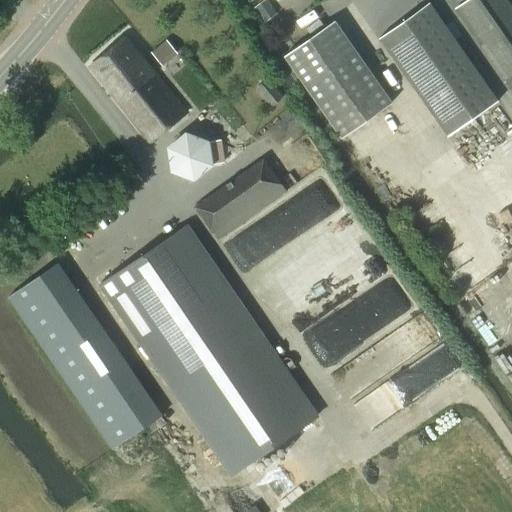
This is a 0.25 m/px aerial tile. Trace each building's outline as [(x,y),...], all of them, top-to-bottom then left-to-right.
[(276,13),(266,0),(262,0),(253,7),(264,22),(276,13)] [(511,12),(503,0),(471,0),(455,11),(511,93),(511,12)] [(497,104),(447,32),(428,5),(379,39),(447,139),(497,104)] [(284,57),(341,139),(391,105),(333,22),(284,57)] [(149,142),(185,113),(124,38),(88,67),(149,142)] [(270,108),(281,98),(266,81),(255,91),(270,108)] [(186,134),(168,148),(171,171),(193,179),(211,164),(223,162),(219,140),(207,142),(186,134)] [(261,160),(194,207),(217,240),(286,191),(263,158),(261,160)] [(229,477),(318,416),(187,223),(98,284),(229,477)] [(57,263),(7,296),(110,449),(160,415),(57,263)]
